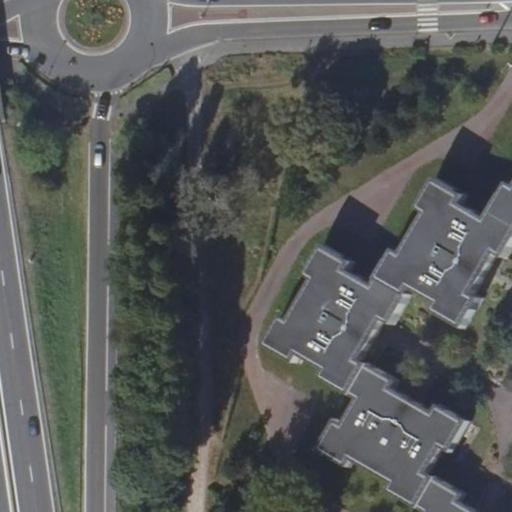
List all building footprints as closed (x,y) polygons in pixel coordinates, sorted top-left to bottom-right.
[(263,350),(293,368),(298,359),(324,374),(319,382),(349,399),(357,403),(341,428),(334,424),(316,455),(334,466),(339,457),(351,464),(391,487),(404,495),(399,502),(414,511),(468,511),(458,506),(447,500),(451,492),(434,482),(425,477),(440,451),(449,456),(466,426),(449,415),(444,424),(432,416),(419,409),(408,403),(392,393),(380,386),(384,379),(366,369),(358,364),(372,341),(381,325),(388,312),(397,317),(407,299),(412,291),(438,306),(433,314),(464,331),(473,314),(464,310),(472,297),(481,282),(487,272),(495,258),(502,246),(510,251),(511,247),(511,195),(508,203),(500,199),(490,216),(486,224),(460,209),(465,201),(434,184),(424,201),(431,205),(424,218),(400,257),(393,269),(387,265),(377,282),(372,290),(347,276),(351,268),(321,251),(311,268),(319,272),(311,285),(288,325),(280,338),(272,333),(263,350)] [(511,189),(507,187),(500,199),(508,203),(511,195),(511,189)] [(431,205),(424,201),(416,214),(424,218),(431,205)] [(503,263),(510,251),(502,246),(495,258),(503,263)] [(393,253),(387,265),(393,269),(400,257),(393,253)] [(319,272),(311,268),(303,281),(311,285),(319,272)] [(511,288),(503,286),(494,312),(511,318),(511,288)] [(464,310),(473,314),(481,302),(472,297),(464,310)] [(390,329),(397,317),(388,312),(381,325),(390,329)] [(272,333),(280,338),(288,325),(286,324),(280,320),(272,333)] [(397,386),(384,379),(380,386),(392,393),(397,386)] [(444,424),(449,415),(436,408),(432,416),(444,424)] [(339,457),(334,466),(346,473),(351,464),(339,457)] [(386,495),(399,502),(404,495),(391,487),(386,495)] [(447,500),(458,506),(463,498),(451,492),(447,500)]
